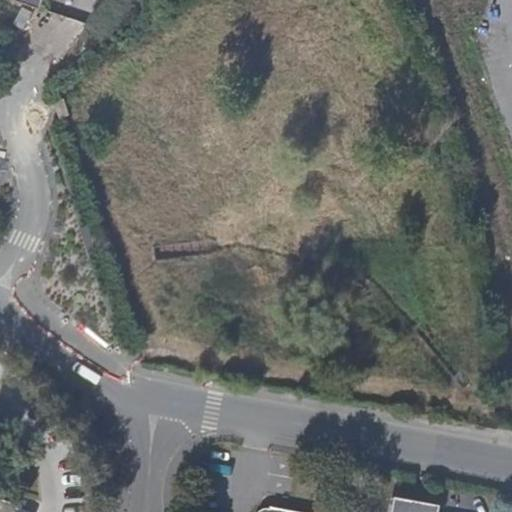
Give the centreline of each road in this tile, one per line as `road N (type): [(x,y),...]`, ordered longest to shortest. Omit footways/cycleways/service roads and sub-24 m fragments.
road 1 (residential): [(147,407),(210,410),(511,463)]
road 2 (residential): [(40,41),(12,101),(39,199),(0,307)]
road 3 (unclassified): [(147,407),(0,312)]
